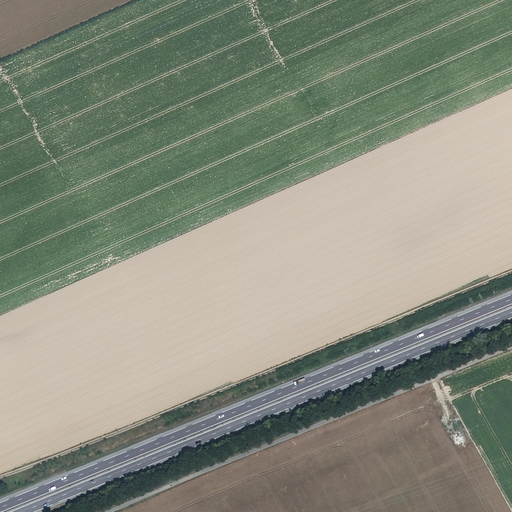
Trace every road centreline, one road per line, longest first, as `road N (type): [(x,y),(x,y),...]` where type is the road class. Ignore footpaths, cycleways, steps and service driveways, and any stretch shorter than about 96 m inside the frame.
road 1 (trunk): [(511,298),(0,507)]
road 2 (track): [(511,271),(0,476)]
road 3 (trunk): [(19,511),(511,311)]
road 4 (unclassified): [(111,511),(511,347)]
